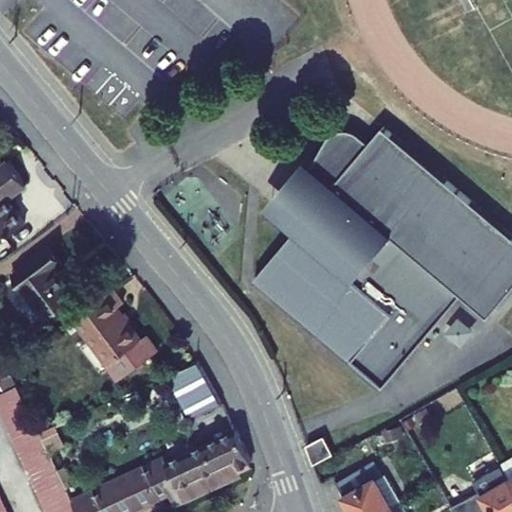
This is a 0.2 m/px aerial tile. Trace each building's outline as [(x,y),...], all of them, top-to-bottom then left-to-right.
[(296,231),(256,278),(289,306),(289,305),(289,303),(289,301),(289,300),(289,298),(290,297),(291,296),(292,294),(293,293),(294,292),(296,292),(297,291),(299,291),(300,291),(302,291),(304,291),(305,291),(307,292),(308,293),(309,293),(310,295),(311,296),(312,297),(322,292),(365,370),(384,386),(462,295),(489,317),(511,290),(511,235),(383,127),(369,143),(359,135),(355,132),(349,130),(344,130),(338,131),(334,133),(331,135),(329,137),(326,141),(323,146),(320,151),(318,156),(312,166),(283,220),(296,231)] [(304,160),(268,207),(283,220),(312,166),(304,160)] [(0,167),(0,242),(26,223),(7,199),(26,185),(9,161),(0,167)] [(46,320),(76,297),(54,268),(63,261),(51,246),(12,275),(46,320)] [(124,303),(114,289),(75,318),(109,364),(121,380),(160,351),(148,335),(142,340),(117,307),(124,303)] [(289,306),(365,370),(322,292),(312,297),(311,296),(310,295),(309,293),(308,293),(307,292),(305,291),(304,291),(302,291),(300,291),(299,291),(297,291),(296,292),(294,292),(293,293),(292,294),(291,296),(290,297),(289,298),(289,300),(289,301),(289,303),(289,305),(289,306)] [(199,361),(168,375),(191,417),(223,402),(199,361)] [(0,368),(0,389),(18,382),(10,364),(0,368)] [(18,385),(0,393),(0,408),(24,397),(18,385)] [(0,408),(0,410),(5,421),(29,409),(24,397),(0,408)] [(5,421),(11,433),(35,421),(29,409),(5,421)] [(11,433),(16,445),(42,433),(41,432),(40,432),(35,421),(11,433)] [(240,468),(252,462),(237,429),(235,430),(76,505),(79,511),(123,511),(171,490),(177,502),(242,472),(240,468)] [(16,445),(22,457),(48,445),(44,437),(42,433),(16,445)] [(307,446),(314,465),(334,454),(324,436),(307,446)] [(48,445),(22,457),(28,469),(53,457),(48,445)] [(28,469),(33,481),(59,469),(53,457),(28,469)] [(505,468),(510,478),(511,477),(511,457),(502,463),(505,468)] [(344,496),(352,511),(381,511),(402,500),(386,474),(382,476),(374,461),(337,482),(344,495),(344,496)] [(493,475),(498,485),(510,478),(505,468),(493,475)] [(33,481),(39,493),(65,481),(59,469),(33,481)] [(511,511),(511,480),(510,478),(498,485),(493,475),(476,485),(480,491),(452,507),(454,511),(511,511)] [(39,493),(45,505),(70,493),(65,481),(39,493)] [(45,505),(48,511),(60,511),(76,505),(70,493),(45,505)] [(408,511),(402,500),(381,511),(408,511)]
